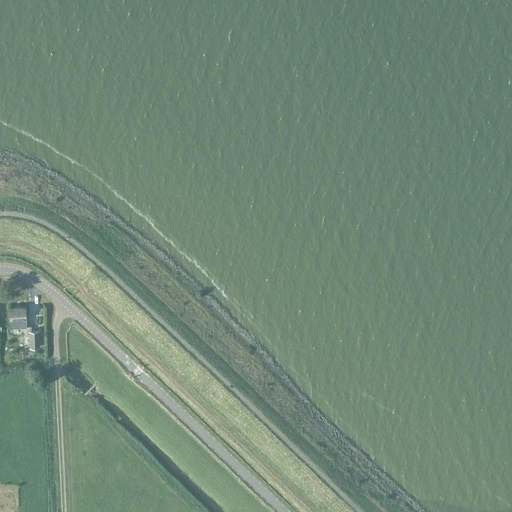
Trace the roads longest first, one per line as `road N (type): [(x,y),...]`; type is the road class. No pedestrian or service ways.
road 1 (tertiary): [(282,511),(48,290),(0,270)]
road 2 (track): [(67,307),(55,327),(63,511)]
